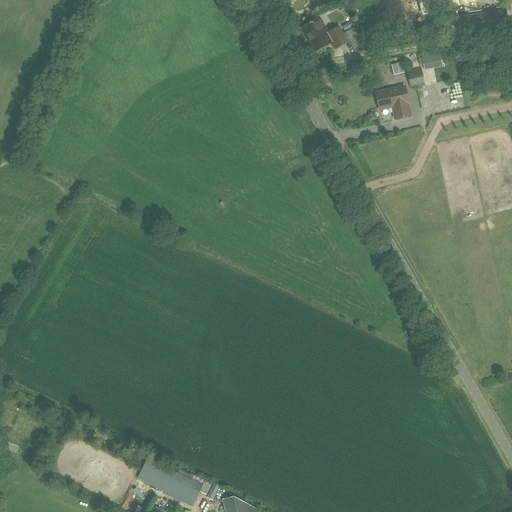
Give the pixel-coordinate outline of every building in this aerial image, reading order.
[(422,0),(424,11),(483,1),(482,0),(422,0)] [(440,21),(443,37),(508,26),(505,10),(440,21)] [(301,28),(314,51),(331,42),(335,48),(347,42),(348,41),(358,54),(368,49),(356,26),(343,34),(339,27),(327,33),(319,18),(301,28)] [(353,21),(342,26),(345,31),(355,25),(353,21)] [(438,26),(418,29),(420,40),(440,37),(438,26)] [(441,53),(423,56),(425,63),(443,60),(441,53)] [(391,65),(394,76),(405,73),(402,62),(391,65)] [(425,86),(421,68),(407,71),(410,89),(425,86)] [(392,107),(393,112),(395,119),(411,116),(405,86),(376,93),(380,110),(392,107)] [(193,507),(199,492),(207,495),(211,484),(204,481),(204,480),(195,475),(151,454),(146,461),(138,478),(193,507)] [(213,500),(217,492),(219,488),(213,485),(212,486),(207,497),(213,500)] [(224,511),(257,511),(257,509),(234,496),(222,499),(224,511)]
